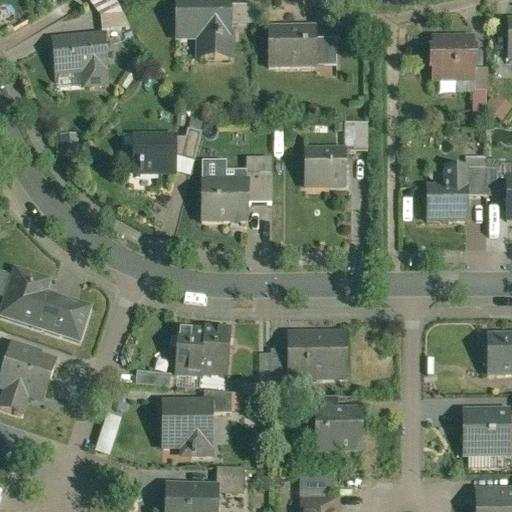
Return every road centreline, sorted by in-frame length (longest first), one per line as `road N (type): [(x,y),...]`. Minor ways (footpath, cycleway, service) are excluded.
road 1 (residential): [(405,285),(193,282),(129,268)]
road 2 (residential): [(129,268),(56,507)]
road 3 (residential): [(405,285),(410,511)]
road 4 (residential): [(129,268),(58,221),(0,136)]
